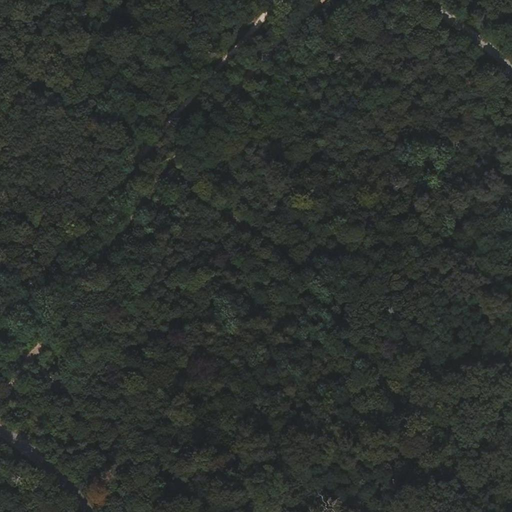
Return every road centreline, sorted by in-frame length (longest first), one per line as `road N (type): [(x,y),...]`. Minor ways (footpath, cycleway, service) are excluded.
road 1 (unknown): [(0,393),(168,164),(322,0)]
road 2 (track): [(277,0),(0,318)]
